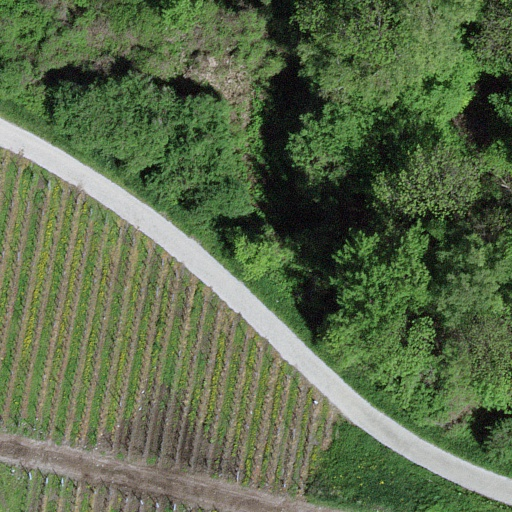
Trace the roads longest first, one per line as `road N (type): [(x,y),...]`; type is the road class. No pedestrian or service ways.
road 1 (track): [(511,486),(387,441),(173,239),(0,129)]
road 2 (track): [(320,511),(0,451)]
